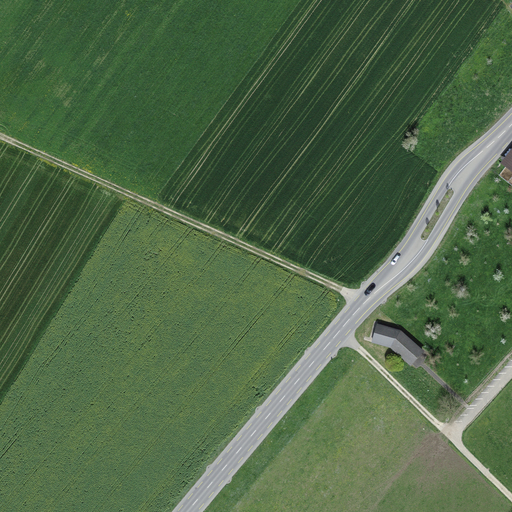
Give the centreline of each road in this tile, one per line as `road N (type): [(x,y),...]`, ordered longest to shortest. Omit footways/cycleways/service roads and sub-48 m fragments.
road 1 (primary): [(511,123),(461,174),(421,243),(187,511)]
road 2 (track): [(0,136),(365,300)]
road 3 (track): [(511,500),(339,331)]
